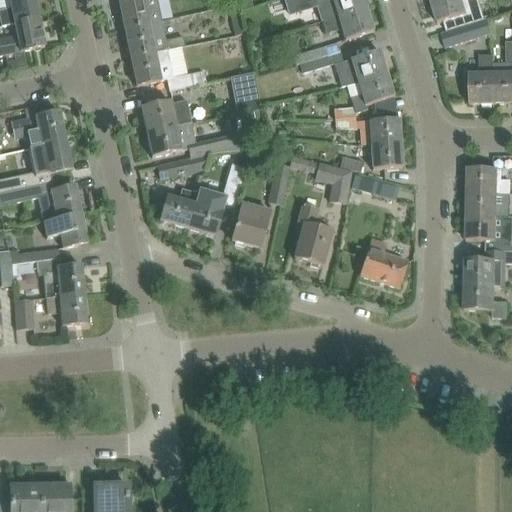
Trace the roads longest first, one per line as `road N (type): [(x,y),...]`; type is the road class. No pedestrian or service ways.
road 1 (residential): [(386,344),(334,312),(135,257)]
road 2 (residential): [(386,344),(331,339),(153,356)]
road 3 (residential): [(431,349),(435,149)]
road 4 (residential): [(135,257),(97,75)]
road 5 (residential): [(0,453),(172,445)]
road 6 (residential): [(435,149),(433,113),(398,0)]
road 7 (residential): [(153,356),(0,370)]
